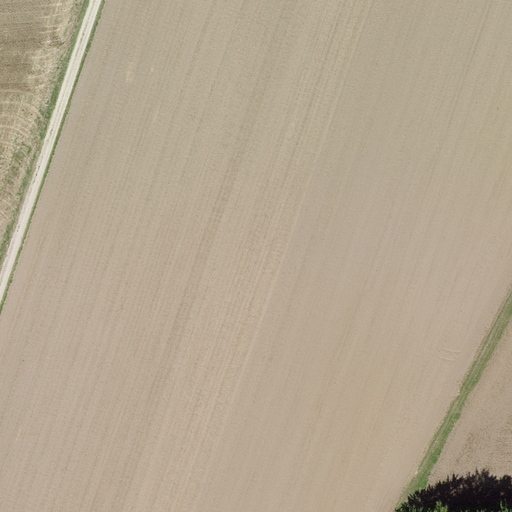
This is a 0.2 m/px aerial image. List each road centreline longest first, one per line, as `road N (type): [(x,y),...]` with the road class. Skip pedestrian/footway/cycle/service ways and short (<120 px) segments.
road 1 (track): [(0,274),(93,0)]
road 2 (track): [(511,303),(408,511)]
